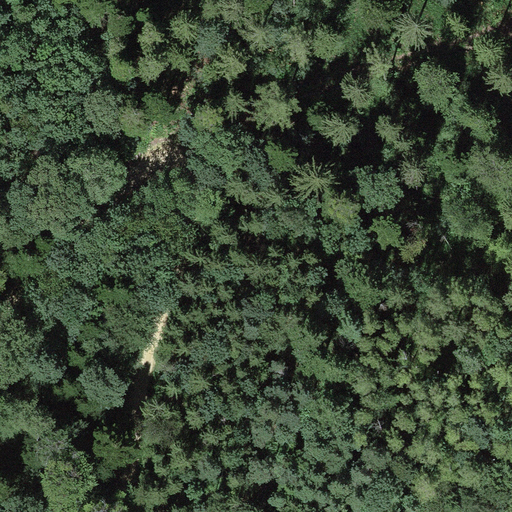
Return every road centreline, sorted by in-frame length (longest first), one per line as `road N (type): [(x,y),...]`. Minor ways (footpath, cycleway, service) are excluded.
road 1 (track): [(0,323),(124,173),(163,145),(188,152),(202,178),(161,300),(132,469),(135,511)]
road 2 (track): [(511,33),(274,98),(188,152)]
